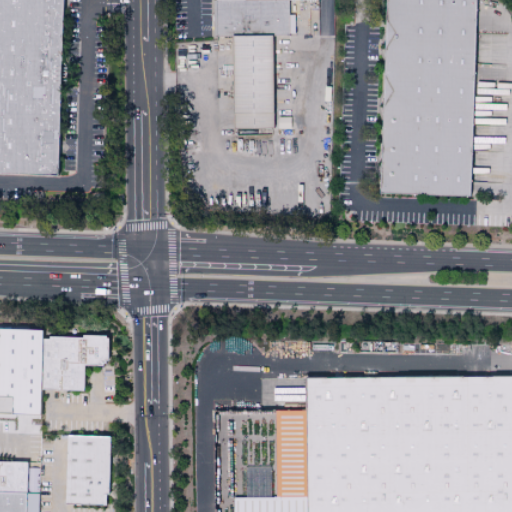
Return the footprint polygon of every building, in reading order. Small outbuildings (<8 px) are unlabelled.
[(0,0),(0,174),(58,177),(63,0),(0,0)] [(271,127),(268,35),(293,34),(292,14),(286,15),(285,0),(212,0),(213,37),(227,36),(229,128),(271,127)] [(380,0),(375,194),(468,196),(474,4),(474,0),(380,0)] [(80,391),(80,364),(105,364),(105,336),(44,335),(44,329),(0,328),(0,406),(8,407),(8,414),(34,414),(35,390),(80,391)] [(307,379),(511,378),(511,511),(307,511),(307,412),(307,379)] [(61,504),(101,505),(101,494),(104,495),(106,437),(63,436),(61,504)] [(28,462),(0,461),(0,511),(35,511),(36,493),(27,493),(28,462)] [(268,498),(269,486),(262,486),(262,493),(251,493),(251,490),(243,490),(243,497),(268,498)]
